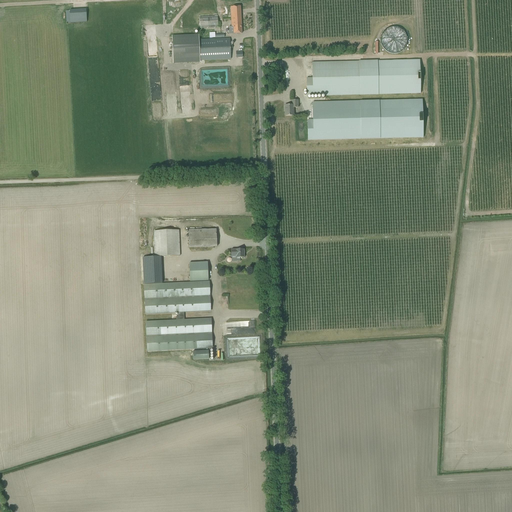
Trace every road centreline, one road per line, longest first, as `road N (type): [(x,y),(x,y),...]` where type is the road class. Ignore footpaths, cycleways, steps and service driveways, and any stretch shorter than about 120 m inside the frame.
road 1 (unclassified): [(281,511),(257,0)]
road 2 (track): [(265,173),(0,183)]
